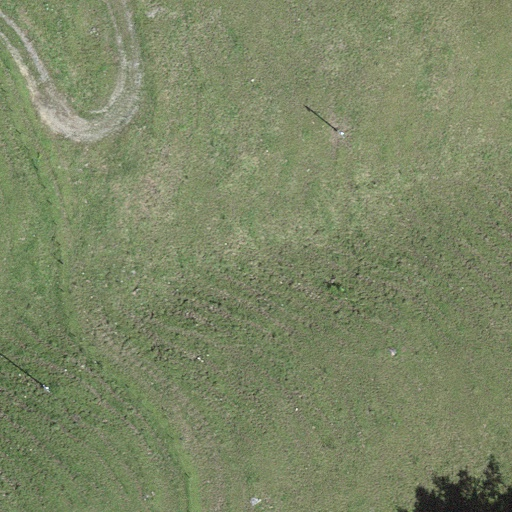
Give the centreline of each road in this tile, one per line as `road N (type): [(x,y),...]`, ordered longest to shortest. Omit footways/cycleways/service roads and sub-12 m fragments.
road 1 (track): [(213,511),(214,487),(195,431),(83,301),(90,218),(80,153),(27,35),(0,7)]
road 2 (track): [(80,153),(130,118),(110,0)]
